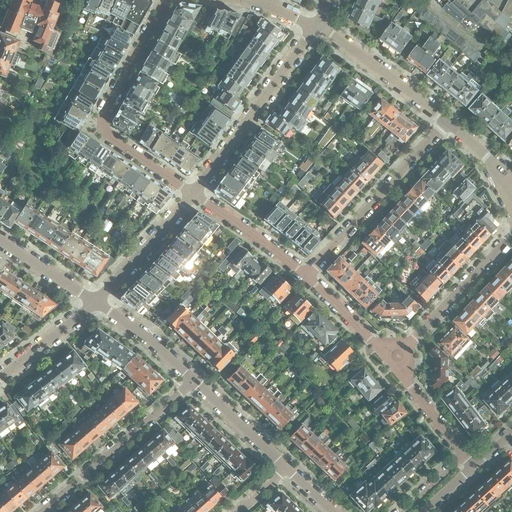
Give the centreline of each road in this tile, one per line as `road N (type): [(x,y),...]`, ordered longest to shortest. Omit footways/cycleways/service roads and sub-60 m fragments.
road 1 (residential): [(196,194),(102,136),(99,115),(165,0)]
road 2 (residential): [(196,194),(317,28)]
road 3 (residential): [(309,275),(445,122)]
road 4 (residential): [(45,511),(195,379)]
road 5 (residential): [(395,363),(511,241)]
road 6 (residential): [(445,122),(317,28)]
road 7 (residential): [(96,303),(196,194)]
road 8 (residential): [(309,275),(196,194)]
road 9 (residential): [(286,468),(195,379)]
road 10 (residential): [(195,379),(96,303)]
road 11 (residential): [(0,380),(96,303)]
road 12 (residential): [(395,363),(309,275)]
